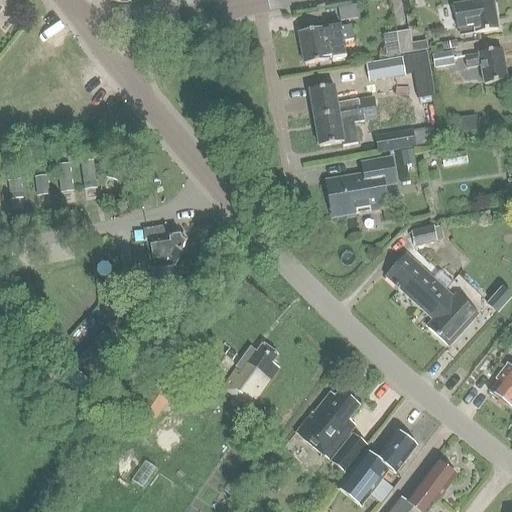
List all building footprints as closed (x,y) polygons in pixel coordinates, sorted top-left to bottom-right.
[(473,29),(474,36),(498,32),(492,1),(451,8),(455,32),(473,29)] [(357,7),(338,10),(340,23),(360,20),(357,7)] [(329,62),(328,60),(336,58),(337,61),(346,59),(343,43),(348,42),(348,41),(353,40),(351,28),(341,30),(340,27),(298,35),(304,67),(329,62)] [(397,34),(400,57),(429,53),(427,43),(412,46),(410,32),(397,34)] [(482,87),(507,83),(501,51),(476,56),(477,56),(463,58),(465,71),(479,68),(482,87)] [(431,56),(434,70),(454,66),(452,53),(431,56)] [(369,84),(405,77),(402,60),(366,66),(369,84)] [(436,86),(433,66),(419,68),(422,88),(436,86)] [(315,131),(364,123),(375,121),(374,111),(363,113),(361,101),(338,106),(335,88),(309,93),(315,131)] [(434,98),(433,88),(417,91),(419,100),(434,98)] [(364,124),(364,123),(315,131),(319,149),(341,145),(342,149),(357,145),(354,126),(364,124)] [(413,133),(415,149),(438,145),(435,129),(413,133)] [(415,149),(413,133),(374,139),(377,156),(415,150),(415,149)] [(497,148),(498,159),(510,157),(509,147),(497,148)] [(412,152),(400,154),(403,168),(414,166),(412,152)] [(362,167),(364,179),(325,186),(326,187),(327,187),(332,216),(330,216),(331,217),(388,207),(384,188),(396,185),(392,160),(361,166),(361,167),(362,167)] [(112,162),(108,175),(120,179),(124,166),(112,162)] [(95,183),(93,163),(81,165),(84,185),(95,183)] [(71,185),(69,166),(58,168),(60,186),(71,185)] [(36,193),(48,192),(47,178),(35,179),(36,193)] [(9,196),(22,194),(21,181),(8,183),(9,196)] [(433,228),(411,233),(414,249),(437,244),(436,243),(434,230),(433,228)] [(441,228),(434,230),(436,243),(443,242),(441,228)] [(164,229),(149,232),(147,232),(153,272),(174,268),(186,246),(185,245),(186,243),(184,238),(181,239),(180,238),(166,241),(164,229)] [(439,272),(432,280),(406,256),(385,279),(420,310),(448,280),(439,272)] [(448,280),(420,310),(433,322),(426,329),(448,349),(477,317),(454,296),(452,298),(445,292),(452,284),(448,280)] [(511,298),(502,289),(486,306),(496,316),(511,298)] [(102,335),(75,365),(97,384),(124,354),(102,335)] [(510,346),(504,341),(498,347),(504,353),(510,346)] [(277,357),(263,346),(257,353),(250,348),(221,388),(250,409),(279,369),(272,364),(277,357)] [(236,356),(229,351),(225,356),(232,362),(236,356)] [(511,370),(506,365),(493,381),(496,384),(488,394),(511,412),(511,370)] [(188,393),(162,376),(155,387),(155,388),(137,415),(151,425),(169,398),(180,405),(188,393)] [(349,423),(360,407),(338,393),(334,399),(326,393),(312,416),(310,415),(294,437),(328,463),(349,435),(343,430),(349,423)] [(367,455),(346,484),(340,493),(361,509),(388,473),(395,478),(416,449),(395,434),(375,461),(367,455)] [(351,435),(329,464),(345,476),(367,447),(351,435)] [(429,511),(456,477),(438,463),(407,504),(400,499),(390,511),(429,511)]
